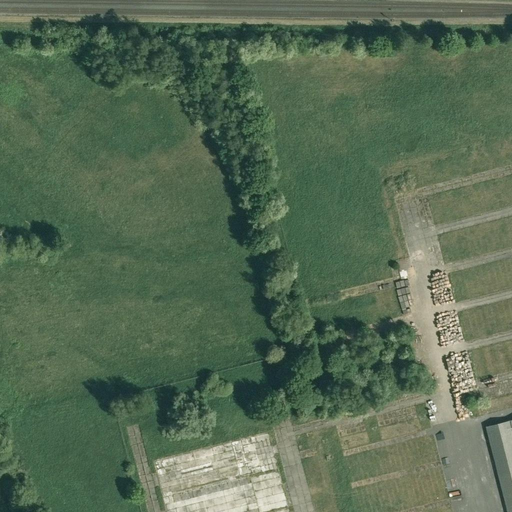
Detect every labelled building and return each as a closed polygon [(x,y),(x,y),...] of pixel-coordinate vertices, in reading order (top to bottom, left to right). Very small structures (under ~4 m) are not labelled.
[(420,302),(406,305),(408,311),(421,308),(420,302)] [(436,416),(436,424),(450,423),(450,415),(436,416)] [(511,511),(511,417),(491,423),(511,511)] [(278,447),(160,474),(165,495),(230,480),(227,465),(249,460),(249,459),(265,455),(265,453),(278,450),(278,447)] [(464,476),(452,478),(456,498),(468,496),(464,476)] [(236,498),(171,511),(229,511),(228,507),(238,505),(236,498)]
